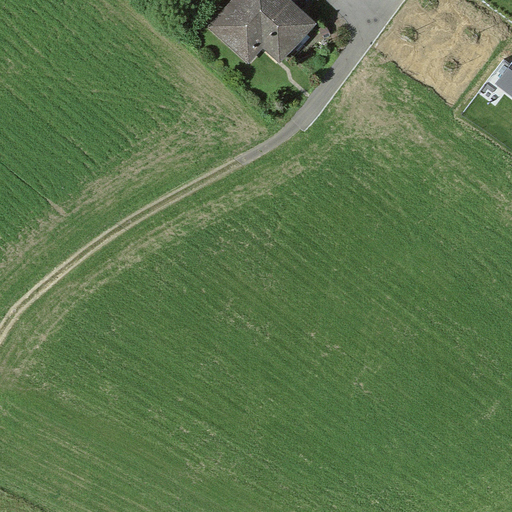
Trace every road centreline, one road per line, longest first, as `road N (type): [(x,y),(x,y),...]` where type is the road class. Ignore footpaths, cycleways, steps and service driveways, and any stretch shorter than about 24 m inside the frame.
road 1 (track): [(0,335),(22,305),(104,243),(254,156)]
road 2 (track): [(368,16),(312,107),(284,139),(254,156)]
